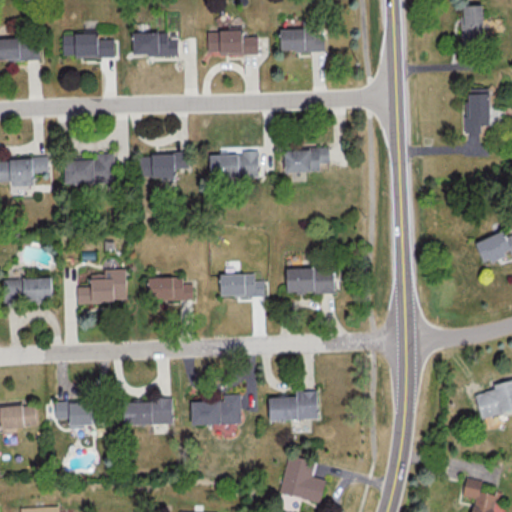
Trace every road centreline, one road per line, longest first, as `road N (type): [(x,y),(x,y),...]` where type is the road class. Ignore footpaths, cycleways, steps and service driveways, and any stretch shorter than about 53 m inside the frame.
road 1 (residential): [(511,324),(405,339),(0,359)]
road 2 (tertiary): [(386,511),(405,364),(392,0)]
road 3 (residential): [(397,93),(0,109)]
